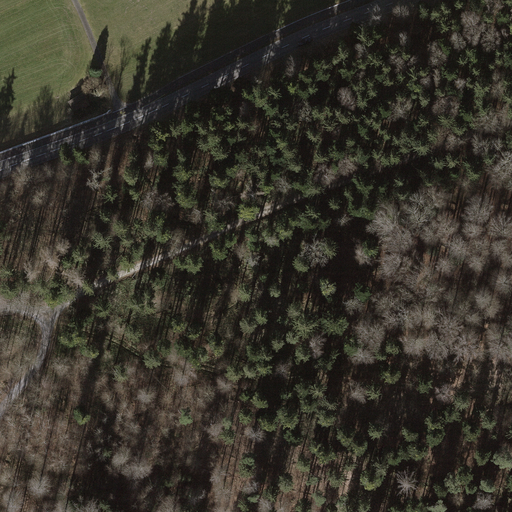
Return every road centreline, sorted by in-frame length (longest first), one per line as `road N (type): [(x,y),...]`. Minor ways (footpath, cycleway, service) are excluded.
road 1 (track): [(37,318),(240,220),(511,121)]
road 2 (secondary): [(405,0),(0,170)]
road 3 (track): [(121,125),(74,0)]
